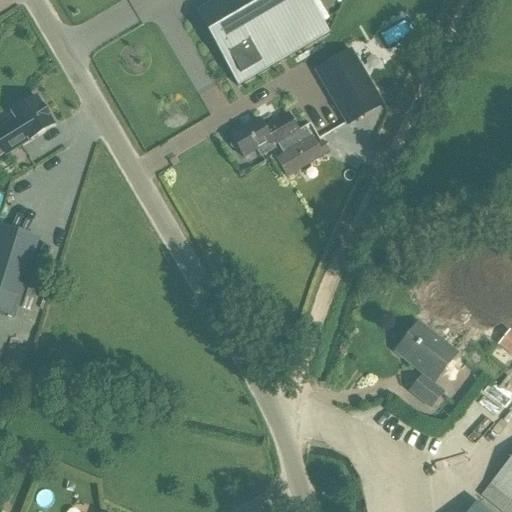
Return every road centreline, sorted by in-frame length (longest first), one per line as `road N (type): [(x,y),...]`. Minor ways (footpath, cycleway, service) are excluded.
road 1 (unclassified): [(273,414),(31,0)]
road 2 (residential): [(273,414),(303,390),(334,288),(472,0)]
